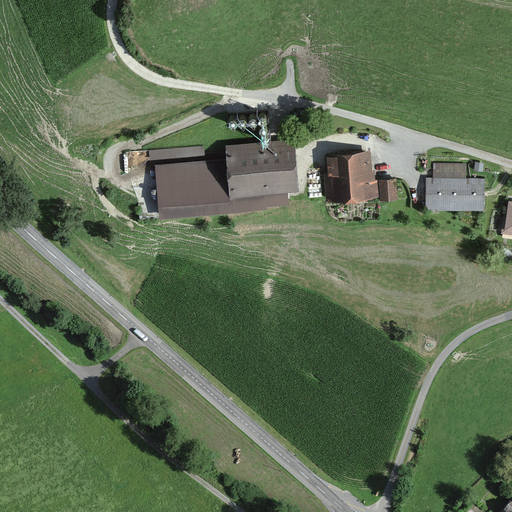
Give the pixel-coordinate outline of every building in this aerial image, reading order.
[(234,166),(165,173),(169,215),(300,202),(298,188),(312,187),(308,146),(233,153),(234,166)] [(380,197),(376,150),(332,155),(337,201),(380,197)] [(436,179),(430,179),(431,212),(488,211),(487,180),(467,180),(467,165),(436,166),(436,179)] [(511,201),(508,201),(507,214),(504,213),(501,234),(511,235),(511,201)] [(511,511),(511,502),(503,511),(511,511)]
